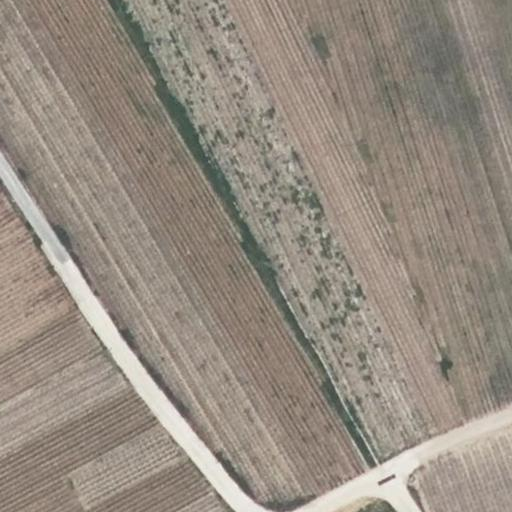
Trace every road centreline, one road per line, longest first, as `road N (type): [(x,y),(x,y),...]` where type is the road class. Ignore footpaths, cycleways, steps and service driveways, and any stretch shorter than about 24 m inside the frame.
road 1 (track): [(0,169),(125,359),(249,511)]
road 2 (track): [(313,511),(423,451),(511,417)]
